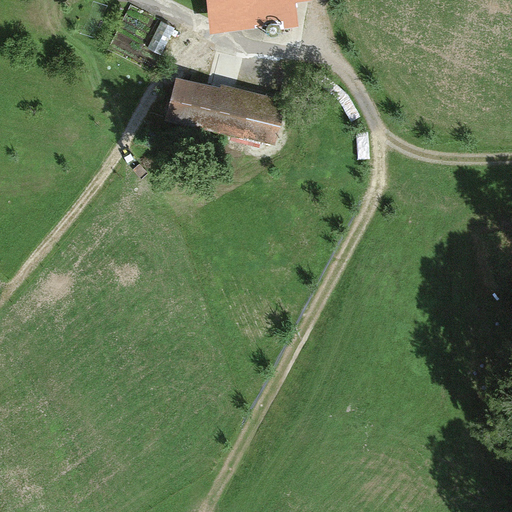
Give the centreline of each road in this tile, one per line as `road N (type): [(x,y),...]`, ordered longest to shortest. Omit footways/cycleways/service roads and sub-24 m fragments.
road 1 (track): [(377,126),(367,209),(214,501)]
road 2 (track): [(253,48),(337,67),(377,126),(417,154),(511,158)]
